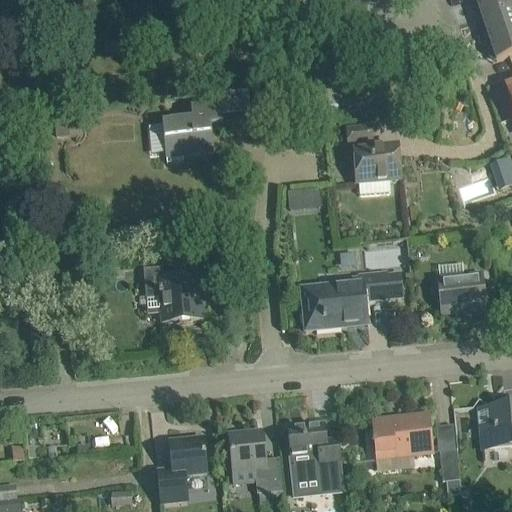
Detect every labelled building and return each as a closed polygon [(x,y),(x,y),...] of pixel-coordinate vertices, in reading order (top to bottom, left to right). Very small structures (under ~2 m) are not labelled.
[(480,14),(482,22),(511,12),(511,7),(509,0),(474,0),(475,1),(471,3),(476,16),(480,14)] [(511,35),(511,12),(482,22),(485,31),(481,32),(485,44),(511,35)] [(15,20),(7,21),(7,30),(16,30),(15,20)] [(511,35),(485,44),(490,56),(493,55),(496,64),(509,59),(511,67),(511,35)] [(160,40),(162,55),(189,51),(187,37),(160,40)] [(0,53),(14,52),(12,39),(0,40),(0,53)] [(141,57),(157,55),(156,43),(140,45),(141,57)] [(105,48),(106,55),(128,53),(127,46),(105,48)] [(165,161),(214,157),(211,130),(223,129),(221,108),(191,110),(192,122),(162,125),(165,161)] [(50,115),(25,116),(26,128),(50,126),(50,115)] [(2,129),(26,128),(25,116),(1,118),(2,129)] [(374,147),(373,128),(345,130),(348,148),(374,147)] [(354,155),(357,186),(360,186),(361,198),(389,196),(388,184),(400,183),(398,151),(354,155)] [(496,159),(501,174),(511,170),(511,168),(507,155),(496,159)] [(367,328),(368,328),(365,304),(404,300),(402,275),(388,277),(388,274),(359,277),(360,286),(301,292),(305,334),(346,330),(346,326),(366,324),(367,328)] [(438,283),(441,317),(485,313),(481,279),(438,283)] [(163,318),(164,334),(203,331),(198,280),(160,283),(143,285),(146,319),(163,318)] [(511,409),(479,413),(482,454),(511,450),(511,409)] [(432,456),(428,418),(407,420),(407,424),(373,428),(377,462),(432,456)] [(341,466),(339,442),(327,443),(325,428),(287,432),(290,461),(292,471),(319,468),(341,466)] [(265,463),(263,434),(245,436),(245,438),(230,440),(230,438),(229,438),(233,475),(255,473),(256,486),(257,498),(283,495),(280,461),(265,463)] [(187,442),(169,444),(172,474),(157,475),(160,508),(188,506),(185,480),(207,478),(203,441),(202,441),(202,443),(187,444),(187,442)] [(48,449),(48,462),(57,462),(56,449),(48,449)] [(449,503),(461,502),(456,452),(439,454),(442,486),(447,485),(449,503)] [(0,504),(17,503),(16,487),(0,489),(0,504)] [(110,497),(111,510),(132,509),(131,495),(110,497)]
